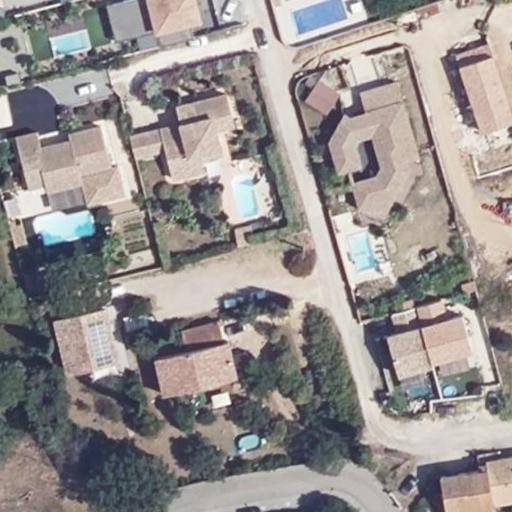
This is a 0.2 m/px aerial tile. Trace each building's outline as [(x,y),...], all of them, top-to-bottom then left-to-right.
[(157,27),(161,41),(194,33),(190,17),(204,14),(200,0),(105,0),(115,37),(157,27)] [(459,52),(475,127),(511,119),(511,114),(497,44),(459,52)] [(387,78),(382,54),(355,60),(360,84),(387,78)] [(325,113),(341,91),(319,74),(302,96),(325,113)] [(400,155),(411,152),(390,79),(378,82),(384,101),(359,108),(359,109),(346,113),(338,109),(322,138),(332,170),(355,162),(349,142),(352,136),(365,133),(373,164),(369,172),(345,179),(352,205),(388,195),(403,166),(400,155)] [(378,82),(354,89),(359,108),(384,101),(378,82)] [(227,145),(223,128),(240,124),(231,88),(192,97),(197,114),(184,118),(163,123),(177,177),(209,168),(207,157),(205,150),(226,145),(227,145)] [(180,101),(184,118),(197,114),(192,97),(180,101)] [(83,179),(80,171),(111,163),(100,120),(68,128),(70,135),(41,142),(37,126),(15,132),(29,184),(44,180),(46,188),(83,179)] [(227,151),(226,145),(205,150),(207,157),(227,151)] [(375,219),(388,195),(352,205),(375,219)] [(255,221),(237,225),(242,242),(259,238),(255,221)] [(24,241),(20,222),(15,223),(9,225),(11,231),(14,243),(24,241)] [(53,313),(66,367),(118,354),(104,301),(100,302),(94,278),(60,287),(66,310),(53,313)] [(396,372),(431,363),(414,305),(390,311),(396,331),(386,334),(396,372)] [(189,348),(157,357),(166,393),(238,376),(232,337),(226,339),(222,319),(184,329),(189,348)] [(493,504),(511,500),(511,457),(485,462),(486,468),(439,478),(444,511),(493,511),(494,511),(493,504)]
